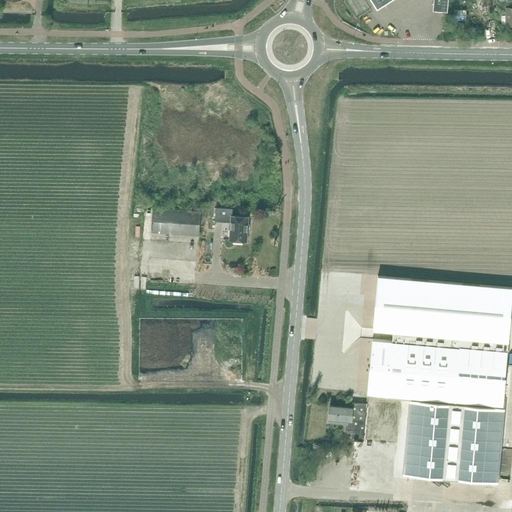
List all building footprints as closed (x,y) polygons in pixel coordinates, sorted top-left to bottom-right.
[(371,0),(377,9),(379,8),(391,0),(371,0)] [(448,0),(433,0),(433,10),(439,11),(447,12),(448,0)] [(198,235),(201,211),(153,207),(151,231),(198,235)] [(232,209),(216,208),(215,221),(231,222),(229,240),(234,240),(235,241),(237,241),(238,241),(239,241),(241,241),(242,241),(247,241),(249,217),(232,216),(232,209)] [(511,289),(378,278),(367,394),(411,398),(411,400),(404,474),(496,483),(511,299),(511,289)] [(346,431),(362,432),(366,404),(352,402),(352,407),(330,405),(328,419),(329,419),(328,423),(347,424),(346,431)] [(353,483),(399,487),(401,462),(359,458),(358,468),(354,468),(353,483)]
